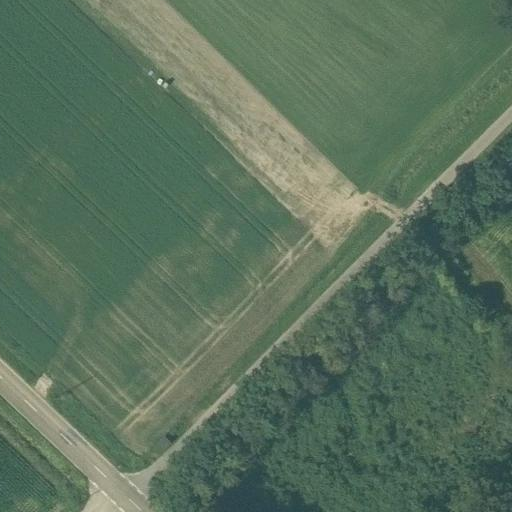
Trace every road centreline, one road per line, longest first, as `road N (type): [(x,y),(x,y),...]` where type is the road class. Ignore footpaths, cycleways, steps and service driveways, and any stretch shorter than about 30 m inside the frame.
road 1 (unclassified): [(116,492),(511,116)]
road 2 (tertiary): [(116,492),(0,381)]
